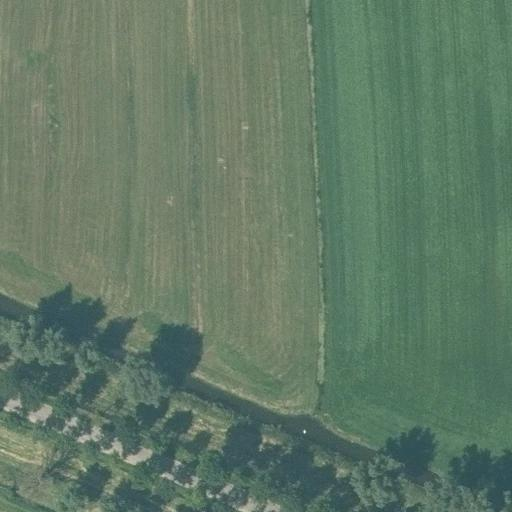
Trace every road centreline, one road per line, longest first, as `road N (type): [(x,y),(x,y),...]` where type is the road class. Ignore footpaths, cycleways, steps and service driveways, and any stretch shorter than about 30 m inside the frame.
road 1 (tertiary): [(0,398),(263,511)]
road 2 (track): [(0,451),(139,511)]
